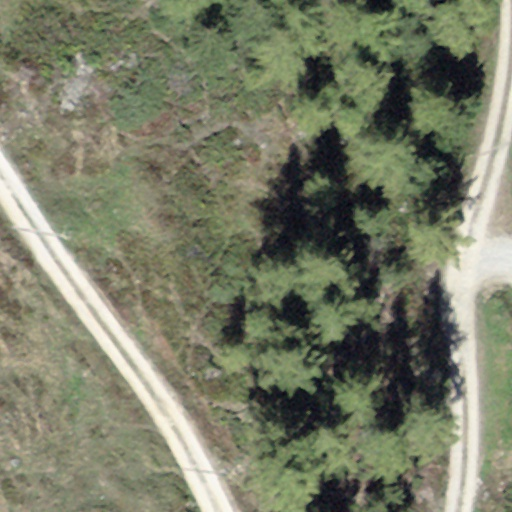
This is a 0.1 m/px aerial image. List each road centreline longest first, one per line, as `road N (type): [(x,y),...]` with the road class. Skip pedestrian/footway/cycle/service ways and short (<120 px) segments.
road 1 (track): [(511,99),(461,257),(471,399),(463,511)]
road 2 (track): [(226,511),(165,401),(0,160)]
